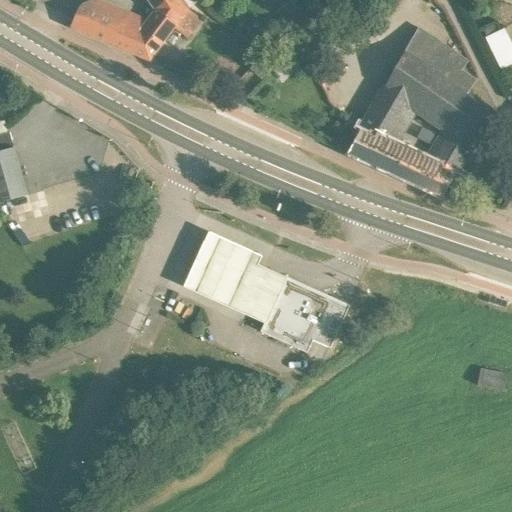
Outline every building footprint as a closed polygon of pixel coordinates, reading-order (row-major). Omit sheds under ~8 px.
[(187,10),(179,0),(145,0),(153,12),(147,19),(101,0),(91,0),(79,8),(71,28),(150,61),(176,27),(188,35),(200,19),(187,10)] [(487,34),(502,66),(511,61),(511,36),(507,25),(487,34)] [(232,52),(247,67),(261,52),(246,37),(232,52)] [(492,112),(405,52),(348,153),(353,155),(443,197),(447,190),(492,112)] [(252,69),(263,79),(271,70),(261,60),(252,69)] [(24,94),(20,100),(21,108),(28,111),(34,100),(24,94)] [(0,202),(26,196),(11,133),(0,135),(0,202)] [(0,203),(0,205),(3,218),(10,216),(6,202),(0,203)] [(14,234),(23,247),(28,243),(20,230),(14,234)] [(205,232),(179,287),(260,325),(283,278),(255,264),(258,258),(205,232)] [(330,349),(342,325),(350,306),(347,305),(346,307),(331,300),(332,299),(329,297),(328,299),(288,281),(288,279),(286,278),(284,280),(286,281),(278,300),(264,331),(262,330),(261,333),(307,354),(313,341),(330,349)] [(502,391),(505,375),(481,370),(478,386),(502,391)]
